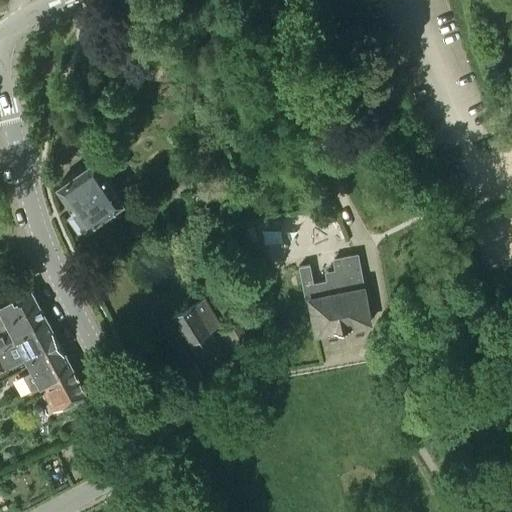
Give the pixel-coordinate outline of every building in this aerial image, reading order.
[(239,138),(274,122),(266,106),(232,121),(239,138)] [(123,201),(93,159),(56,185),(85,227),(123,201)] [(155,210),(151,200),(128,210),(133,221),(155,210)] [(370,322),(363,286),(362,286),(356,254),(333,259),(335,270),(334,270),(325,272),(327,279),(313,281),(309,263),(298,265),(304,299),(309,298),(315,332),(370,322)] [(15,338),(48,320),(31,287),(0,302),(0,351),(18,343),(15,338)] [(226,358),(219,346),(212,333),(221,327),(204,298),(171,315),(205,371),(226,358)] [(25,357),(26,357),(59,340),(48,320),(15,338),(18,343),(0,351),(0,370),(25,357)] [(239,324),(229,331),(237,343),(237,344),(238,344),(248,338),(239,324)] [(59,340),(26,357),(25,357),(31,369),(23,374),(31,389),(39,385),(39,386),(73,368),(59,340)] [(73,368),(39,386),(52,411),(86,393),(73,368)]
